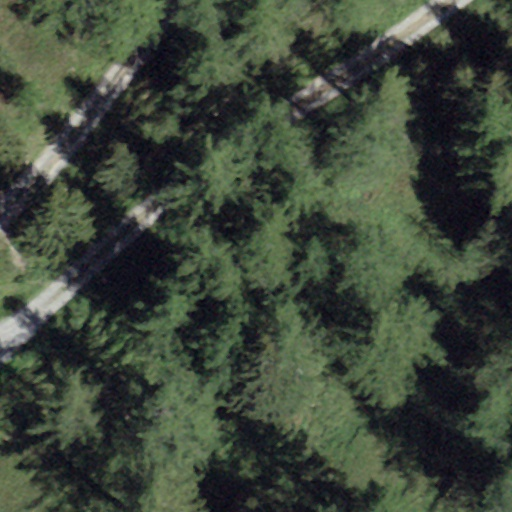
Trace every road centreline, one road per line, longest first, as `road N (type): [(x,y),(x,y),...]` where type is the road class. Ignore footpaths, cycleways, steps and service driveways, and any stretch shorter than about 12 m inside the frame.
road 1 (track): [(435,0),(260,122),(0,346)]
road 2 (track): [(0,153),(50,115),(149,0)]
